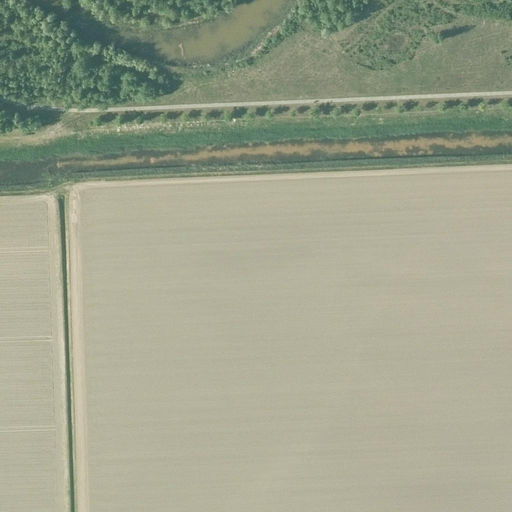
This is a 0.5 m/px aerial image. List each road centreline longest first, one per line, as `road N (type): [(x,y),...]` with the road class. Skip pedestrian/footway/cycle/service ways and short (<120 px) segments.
road 1 (track): [(511,110),(0,134)]
road 2 (track): [(68,53),(157,89),(230,81),(331,43),(380,0)]
road 3 (track): [(46,131),(60,110),(77,0)]
